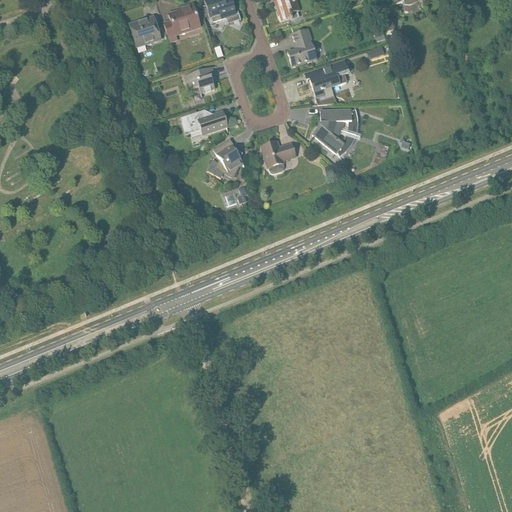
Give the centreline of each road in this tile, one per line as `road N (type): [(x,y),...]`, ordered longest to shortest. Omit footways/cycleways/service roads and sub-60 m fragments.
road 1 (primary): [(0,382),(405,215),(416,203)]
road 2 (primary): [(416,203),(0,367)]
road 3 (residential): [(264,54),(281,110),(257,122),(233,72),(238,62)]
